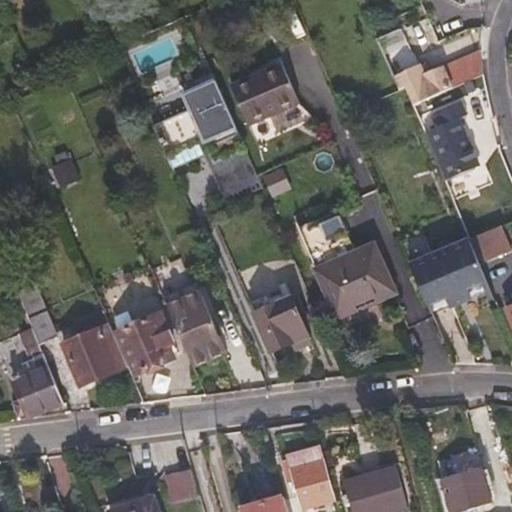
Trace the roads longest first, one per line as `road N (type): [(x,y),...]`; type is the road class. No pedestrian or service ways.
road 1 (residential): [(0,443),(511,389)]
road 2 (residential): [(511,129),(499,50),(511,0)]
